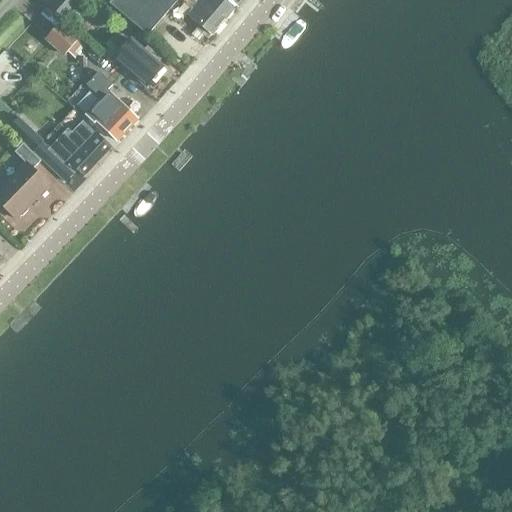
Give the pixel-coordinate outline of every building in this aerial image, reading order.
[(82,0),(51,0),(47,5),(64,20),(82,0)] [(148,36),(177,2),(174,0),(113,0),(109,5),(148,36)] [(237,9),(225,0),(181,0),(186,5),(186,6),(191,10),(187,15),(213,37),(237,9)] [(225,0),(237,9),(245,0),(225,0)] [(64,57),(79,40),(59,24),(45,41),(64,57)] [(146,89),(164,67),(132,39),(114,61),(146,89)] [(94,125),(96,123),(117,142),(137,121),(107,92),(112,87),(99,75),(87,87),(101,100),(86,116),(94,125)] [(84,178),(113,147),(91,127),(62,158),(84,178)] [(42,142),(32,152),(42,162),(60,181),(71,171),(52,152),(42,142)] [(26,164),(0,190),(0,203),(17,220),(20,217),(24,217),(29,212),(29,208),(50,186),(34,170),(42,162),(32,152),(24,144),(16,153),(26,164)]
